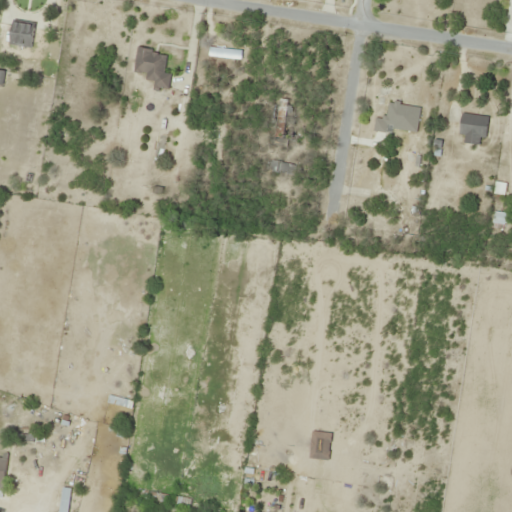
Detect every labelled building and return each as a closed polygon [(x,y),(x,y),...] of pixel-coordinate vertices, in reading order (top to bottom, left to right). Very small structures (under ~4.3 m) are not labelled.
[(9,45),(31,47),(33,25),(11,22),(9,45)] [(134,75),(153,77),(152,88),(168,89),(170,75),(164,74),(166,53),(136,50),(134,75)] [(286,100),(277,100),(277,125),(286,125),(286,100)] [(464,144),(478,146),(479,138),(485,139),(487,117),(461,114),(459,134),(465,135),(464,144)] [(295,165),(267,162),(266,171),(294,174),(295,165)] [(388,186),(387,204),(405,205),(407,166),(399,165),(398,187),(388,186)] [(126,355),(132,339),(125,336),(119,352),(126,355)] [(396,453),(373,451),(372,466),(394,468),(396,453)] [(60,511),(69,511),(69,488),(60,488),(60,511)]
